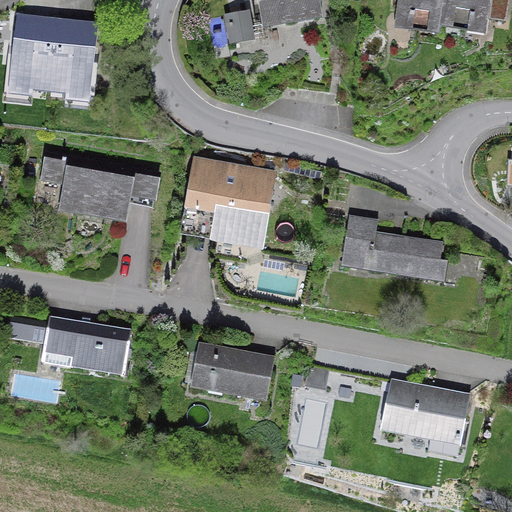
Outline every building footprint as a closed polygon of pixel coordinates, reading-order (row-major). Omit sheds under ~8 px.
[(320,0),(253,0),(263,42),(327,27),(320,0)] [(436,36),(438,22),(441,0),(396,0),(392,29),(436,36)] [(441,0),(438,22),(487,30),(491,0),(441,0)] [(222,15),(229,45),(258,38),(251,9),(222,15)] [(50,96),(57,28),(18,24),(12,92),(50,96)] [(57,28),(50,96),(94,100),(100,32),(57,28)] [(338,63),(303,56),(296,87),(331,95),(338,63)] [(138,171),(69,161),(60,220),(130,230),(138,171)] [(283,175),(195,161),(185,220),(274,234),(283,175)] [(455,255),(353,234),(345,276),(446,296),(455,255)] [(135,334),(48,320),(40,371),(127,385),(135,334)] [(40,341),(41,325),(12,322),(11,339),(40,341)] [(275,356),(199,342),(191,387),(267,400),(275,356)] [(328,371),(309,366),(304,388),(324,393),(328,371)] [(461,462),(474,400),(391,382),(378,445),(461,462)]
